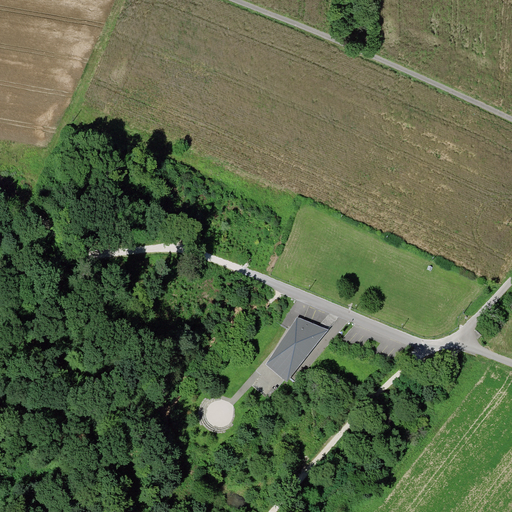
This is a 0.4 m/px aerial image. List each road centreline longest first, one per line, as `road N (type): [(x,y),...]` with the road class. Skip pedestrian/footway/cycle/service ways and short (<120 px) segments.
road 1 (track): [(511,117),(231,0)]
road 2 (track): [(119,0),(22,209)]
road 3 (track): [(271,511),(427,346)]
road 4 (track): [(85,255),(195,250),(282,286)]
